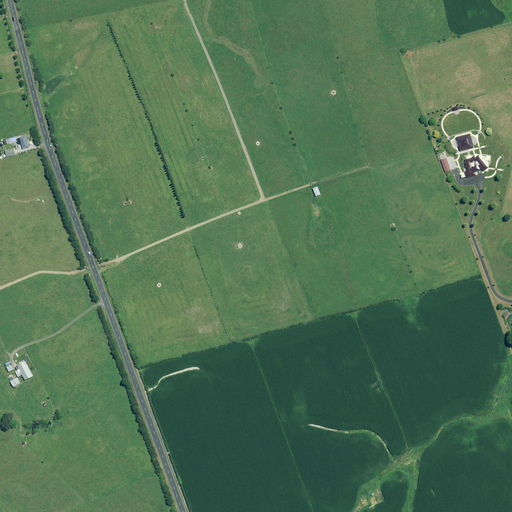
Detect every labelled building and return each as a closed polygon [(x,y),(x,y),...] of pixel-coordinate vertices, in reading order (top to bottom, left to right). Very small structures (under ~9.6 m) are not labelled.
[(474,148),(470,134),(456,137),(460,151),(474,148)] [(29,147),(26,136),(20,138),(23,149),(29,147)] [(16,154),(14,148),(5,151),(7,157),(16,154)] [(467,172),(465,172),(461,173),(462,178),(466,177),(467,178),(476,176),(475,172),(477,172),(481,168),(484,172),(488,168),(479,155),(476,157),(475,155),(471,158),(471,160),(464,161),(467,172)] [(451,170),(447,158),(441,160),(446,172),(451,170)] [(33,376),(25,361),(18,366),(20,369),(15,372),(18,377),(22,375),(25,380),(33,376)] [(20,383),(17,378),(11,382),(14,387),(20,383)] [(382,384),(380,380),(368,385),(370,390),(382,384)]
